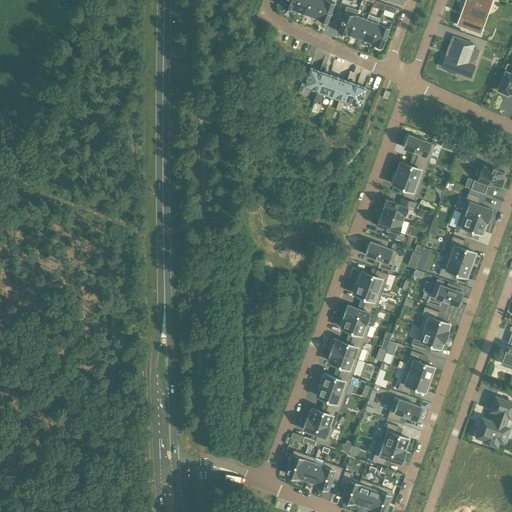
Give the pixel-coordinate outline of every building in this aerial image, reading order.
[(291,8),(294,9),(297,0),(284,0),(282,6),(291,10),(291,8)] [(309,0),(297,0),(294,9),(305,13),(309,0)] [(309,0),(305,13),(316,17),(322,0),(309,0)] [(334,2),(327,0),(322,0),(316,17),(319,18),(318,19),(327,23),(334,2)] [(456,24),(456,25),(480,34),(481,33),(474,31),(478,22),(480,23),(484,11),(488,12),(492,0),(493,0),(492,0),(466,0),(462,13),(465,14),(464,17),(461,16),(458,25),(456,24)] [(394,13),(396,8),(385,3),(383,9),(394,13)] [(346,33),(349,34),(356,15),(358,10),(346,6),(337,31),(346,35),(346,33)] [(356,15),(349,34),(360,38),(367,19),(356,15)] [(367,19),(360,38),(371,42),(378,23),(367,19)] [(378,23),(371,42),(374,43),(373,44),(382,48),(389,27),(378,23)] [(445,55),(441,66),(449,69),(448,71),(454,73),(455,71),(470,76),(474,65),(473,65),(467,63),(472,49),(474,44),(464,40),(462,45),(453,42),(448,56),(445,55)] [(509,92),(511,93),(511,64),(507,63),(500,78),(502,79),(498,89),(508,94),(509,92)] [(317,90),(318,90),(324,72),(310,67),(303,87),(312,91),(313,87),(318,89),(317,90)] [(338,77),(324,72),(318,90),(323,92),(322,94),(331,97),(338,77)] [(352,82),(338,77),(331,97),(339,100),(340,98),(345,100),(352,82)] [(352,82),(345,100),(346,99),(350,100),(349,104),(358,107),(365,87),(352,82)] [(435,144),(408,135),(407,137),(406,137),(403,144),(405,145),(404,147),(418,152),(416,159),(428,163),(435,144)] [(400,161),(396,172),(422,181),(428,163),(416,159),(413,166),(400,161)] [(477,181),(474,180),(470,189),(485,194),(488,185),(491,187),(492,184),(500,187),(503,178),(502,177),(504,172),(497,169),(498,168),(491,166),(490,167),(483,164),(481,170),(477,181)] [(422,181),(396,172),(396,174),(394,173),(391,181),(393,181),(392,184),(405,188),(403,194),(416,198),(422,181)] [(480,197),(468,193),(461,212),(488,221),(492,209),(478,204),(480,197)] [(383,208),(382,212),(403,220),(404,216),(405,216),(408,207),(413,209),(415,203),(401,198),(399,203),(385,199),(382,207),(383,208)] [(456,225),(459,210),(453,209),(450,224),(456,225)] [(403,220),(382,212),(380,217),(379,217),(376,226),(389,230),(387,236),(401,241),(404,235),(398,233),(402,225),(401,224),(403,220)] [(488,221),(461,212),(454,231),(466,236),(469,229),(482,234),(483,230),(485,231),(487,223),(486,223),(486,222),(487,222),(488,221)] [(445,255),(470,264),(475,252),(462,247),(464,240),(452,236),(445,255)] [(377,266),(391,271),(398,251),(370,241),(369,244),(368,243),(365,251),(366,252),(365,254),(380,259),(377,266)] [(430,250),(423,247),(421,253),(428,256),(430,250)] [(420,254),(412,251),(410,258),(417,261),(420,254)] [(470,266),(470,264),(445,255),(438,275),(451,279),(453,272),(466,277),(467,274),(469,274),(471,266),(470,266)] [(383,291),(389,274),(376,269),(374,275),(361,270),(357,282),(383,291)] [(364,303),(376,308),(383,291),(357,282),(357,283),(355,282),(352,290),(354,290),(353,293),(366,297),(364,303)] [(462,293),(435,283),(431,295),(429,294),(426,302),(441,307),(443,300),(458,305),(459,303),(460,303),(463,296),(461,295),(462,293)] [(347,304),(344,315),(370,325),(376,308),(364,303),(362,310),(347,304)] [(420,326),(447,336),(449,330),(448,330),(450,323),(437,319),(439,312),(424,307),(422,314),(424,315),(420,326)] [(352,338),(364,342),(366,343),(369,336),(367,335),(370,325),(344,315),(343,316),(345,316),(344,317),(343,317),(340,324),(342,325),(341,327),(354,332),(352,338)] [(447,336),(420,326),(416,338),(413,337),(411,345),(425,350),(428,343),(441,348),(443,342),(444,342),(447,336)] [(358,359),(364,342),(352,338),(349,344),(336,339),(334,345),(333,344),(331,350),(358,359)] [(393,354),(397,344),(390,341),(386,352),(393,354)] [(339,372),(352,376),(358,359),(331,350),(329,355),(330,355),(328,361),(341,366),(339,372)] [(411,351),(405,370),(430,379),(434,367),(421,362),(424,355),(411,351)] [(429,381),(430,379),(405,370),(398,389),(410,393),(412,387),(425,391),(427,388),(428,388),(431,381),(429,381)] [(352,376),(339,372),(337,378),(323,373),(319,384),(345,393),(352,376)] [(387,381),(377,377),(375,383),(385,387),(387,381)] [(329,400),(327,406),(339,410),(345,393),(319,384),(315,395),(329,400)] [(421,407),(394,397),(387,417),(400,422),(402,415),(417,420),(417,417),(419,418),(422,410),(420,410),(421,407)] [(488,443),(491,444),(491,443),(496,445),(498,439),(501,440),(506,442),(511,424),(511,402),(506,400),(505,401),(508,402),(506,406),(503,413),(497,411),(493,422),(485,419),(483,425),(481,424),(476,436),(484,438),(484,440),(489,442),(488,443)] [(307,417),(307,418),(333,427),(339,410),(327,406),(324,411),(312,407),(311,409),(310,409),(307,416),(308,417),(308,418),(307,417)] [(315,440),(316,441),(330,446),(332,439),(329,438),(333,427),(307,418),(303,429),(317,434),(315,440)] [(409,438),(396,433),(398,426),(385,422),(379,441),(404,450),(405,450),(405,449),(406,449),(409,442),(408,441),(409,438)] [(358,454),(360,444),(344,441),(342,451),(358,454)] [(406,450),(405,450),(404,450),(379,441),(372,460),(384,465),(387,458),(401,463),(406,450)] [(297,476),(305,454),(293,450),(292,454),(290,454),(288,460),(290,460),(285,473),(297,477),(297,476)] [(314,462),(315,458),(305,454),(297,476),(307,479),(313,462),(314,462)] [(317,483),(316,484),(328,489),(332,477),(338,480),(343,467),(325,461),(323,465),(323,466),(317,483)] [(307,479),(317,483),(323,466),(323,465),(314,462),(313,462),(307,479)] [(360,481),(350,477),(351,473),(344,471),(339,485),(345,487),(341,498),(353,502),(354,501),(353,501),(360,481)] [(363,504),(371,483),(360,479),(360,481),(353,501),(354,501),(363,504)] [(373,508),(381,486),(371,483),(363,504),(373,508)] [(391,495),(393,490),(381,486),(373,508),(372,509),(379,511),(385,511),(389,501),(391,501),(393,496),(391,495)]
